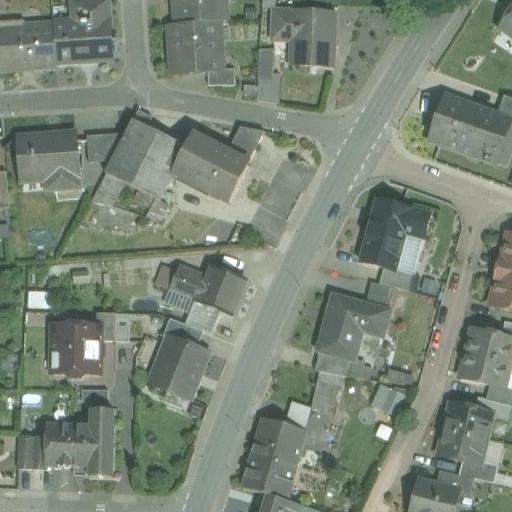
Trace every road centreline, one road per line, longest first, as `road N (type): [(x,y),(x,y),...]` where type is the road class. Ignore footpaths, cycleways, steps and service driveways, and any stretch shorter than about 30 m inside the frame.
road 1 (secondary): [(353,147),(262,328),(200,511)]
road 2 (residential): [(486,196),(450,343),(375,511)]
road 3 (residential): [(353,147),(303,128),(141,95)]
road 4 (secondary): [(452,0),(353,147)]
road 5 (residential): [(353,147),(486,196)]
road 6 (residential): [(141,95),(0,106)]
